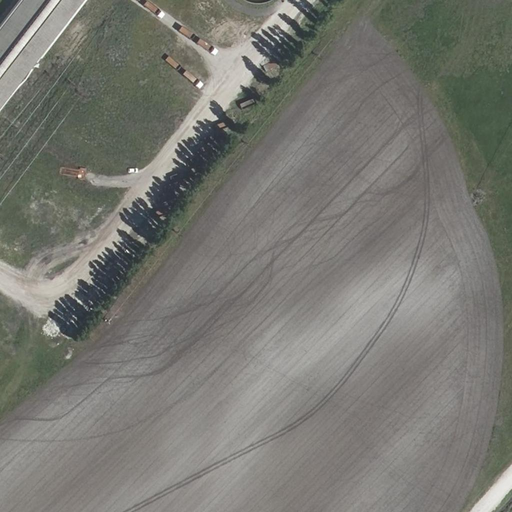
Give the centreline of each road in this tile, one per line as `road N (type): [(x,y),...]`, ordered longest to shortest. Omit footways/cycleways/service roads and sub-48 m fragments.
road 1 (track): [(0,277),(57,294),(104,250),(295,0)]
road 2 (track): [(140,0),(243,74)]
